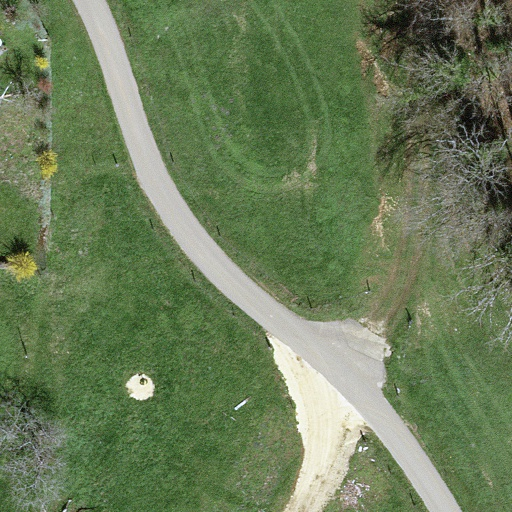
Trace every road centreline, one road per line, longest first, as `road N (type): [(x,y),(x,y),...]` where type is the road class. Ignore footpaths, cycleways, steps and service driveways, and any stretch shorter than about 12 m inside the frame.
road 1 (unclassified): [(430,511),(369,424),(175,234),(132,159),(75,0)]
road 2 (track): [(399,0),(380,213),(362,299),(315,449),(285,511)]
